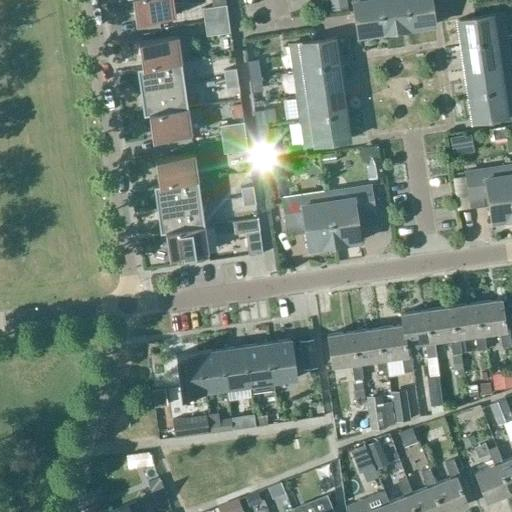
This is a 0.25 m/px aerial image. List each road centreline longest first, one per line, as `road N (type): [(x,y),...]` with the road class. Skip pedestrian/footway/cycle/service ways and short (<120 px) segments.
road 1 (residential): [(128,305),(88,0)]
road 2 (residential): [(128,305),(431,268)]
road 3 (residential): [(72,511),(78,454),(128,305)]
road 4 (residential): [(0,323),(128,305)]
road 5 (unclassified): [(431,268),(414,142)]
